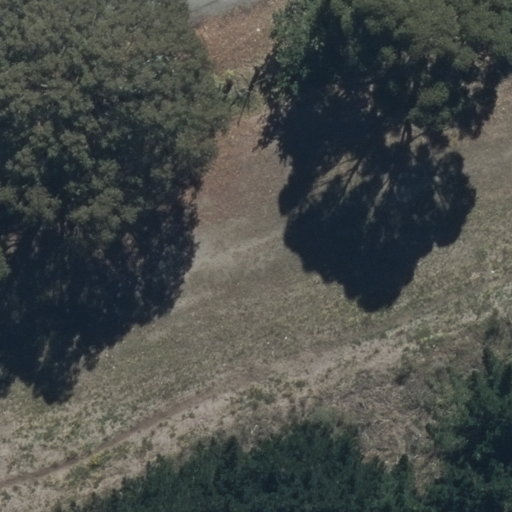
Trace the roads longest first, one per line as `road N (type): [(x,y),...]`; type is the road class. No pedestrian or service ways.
road 1 (track): [(511,379),(164,511)]
road 2 (tertiary): [(0,44),(114,0)]
